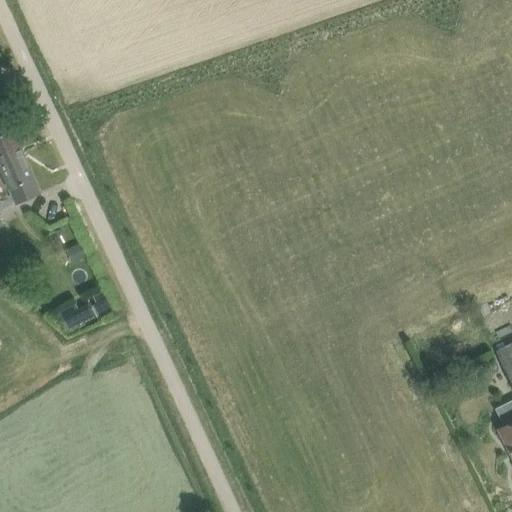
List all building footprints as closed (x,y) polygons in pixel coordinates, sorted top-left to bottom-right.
[(0,163),(24,153),(13,128),(0,134),(0,163)] [(0,224),(4,223),(0,214),(0,193),(10,189),(16,203),(41,192),(24,153),(0,163),(0,224)] [(85,226),(71,232),(76,244),(91,238),(85,226)] [(75,303),(59,311),(69,331),(85,322),(75,303)] [(511,455),(511,342),(497,350),(511,381),(511,421),(499,428),(511,455)] [(460,373),(465,387),(496,374),(490,361),(460,373)]
